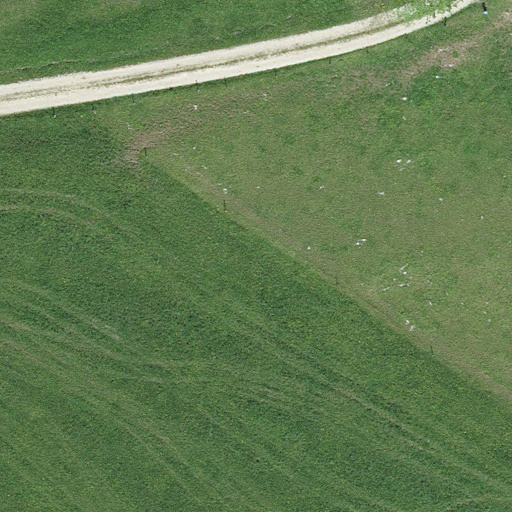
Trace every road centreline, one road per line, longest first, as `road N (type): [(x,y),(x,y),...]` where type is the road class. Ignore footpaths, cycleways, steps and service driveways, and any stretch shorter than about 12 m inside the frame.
road 1 (track): [(0,95),(315,46),(448,0)]
road 2 (track): [(511,136),(437,8)]
